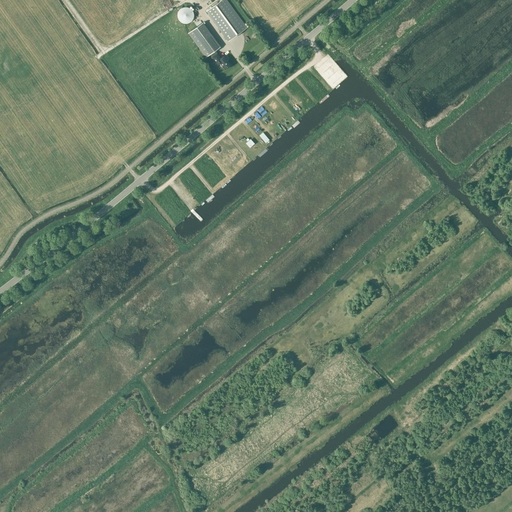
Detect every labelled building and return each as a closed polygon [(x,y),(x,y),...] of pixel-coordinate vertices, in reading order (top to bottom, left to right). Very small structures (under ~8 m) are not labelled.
[(171,0),(169,0),(163,3),(166,10),(170,8),(169,6),(174,4),(171,0)] [(225,0),(222,0),(206,12),(228,41),(246,28),(225,0)] [(194,14),(193,14),(193,13),(193,12),(192,11),(192,10),(191,9),(190,9),(189,8),(188,8),(188,7),(187,7),(186,7),(185,7),(184,7),(183,7),(183,8),(182,8),(181,8),(181,9),(180,9),(180,10),(179,10),(179,11),(178,11),(178,12),(178,13),(177,14),(177,15),(177,16),(177,17),(178,17),(178,18),(178,19),(179,20),(179,21),(180,21),(180,22),(181,22),(182,23),(183,23),(184,23),(185,23),(186,23),(187,23),(188,23),(189,23),(190,22),(191,21),(192,20),(193,19),(193,18),(193,17),(194,16),(194,15),(194,14)] [(206,57),(220,46),(202,22),(188,33),(206,57)] [(231,65),(224,56),(221,58),(217,53),(212,57),(217,65),(220,63),(224,69),(231,65)] [(175,223),(184,217),(182,215),(173,220),(175,223)]
